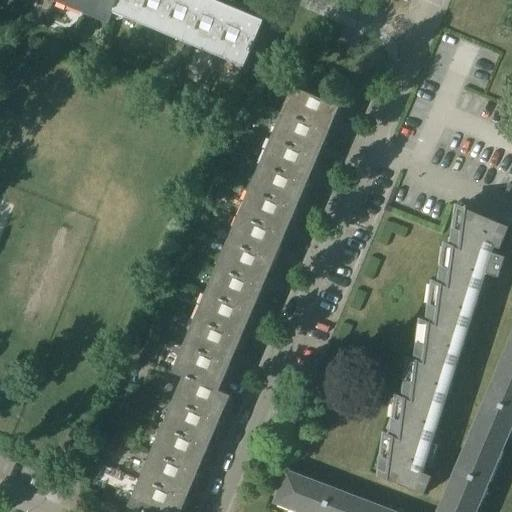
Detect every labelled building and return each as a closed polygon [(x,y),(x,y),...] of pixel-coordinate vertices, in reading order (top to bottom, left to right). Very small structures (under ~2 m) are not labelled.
[(58,0),(57,3),(83,14),(88,0),(58,0)] [(88,0),(83,14),(109,25),(114,14),(119,0),(88,0)] [(150,0),(119,0),(114,14),(140,25),(150,0)] [(180,0),(150,0),(140,25),(166,36),(180,0)] [(211,1),(209,0),(180,0),(166,36),(192,47),(211,1)] [(237,12),(211,1),(192,47),(218,58),(237,12)] [(263,23),(237,12),(218,58),(244,69),(263,23)] [(294,89),(281,120),(328,139),(340,109),(294,89)] [(328,139),(281,120),(270,146),(317,164),(328,139)] [(259,171),(306,189),(317,164),(270,146),(259,171)] [(306,189),(259,171),(249,196),(296,215),(306,189)] [(238,222),(285,240),(296,215),(249,196),(238,222)] [(384,457),(382,478),(425,496),(433,477),(416,470),(431,434),(428,433),(443,396),(440,395),(456,358),(452,357),(468,320),(464,319),(480,282),(477,281),(480,272),(500,279),(506,258),(494,254),(495,249),(500,251),(509,229),(465,211),(464,218),(462,232),(456,230),(451,270),(445,268),(444,268),(438,308),(433,305),(432,305),(427,346),(421,344),(420,344),(414,384),(408,381),(402,422),(397,419),(396,419),(391,460),(385,457),(384,457)] [(285,240),(238,222),(227,247),(274,266),(285,240)] [(217,272),(264,291),(274,266),(227,247),(217,272)] [(264,291),(217,272),(206,298),(253,316),(264,291)] [(253,316),(206,298),(195,323),(242,342),(253,316)] [(185,348),(231,367),(242,342),(195,323),(185,348)] [(300,511),(476,511),(511,428),(511,339),(440,511),(386,511),(288,471),(276,502),(300,511)] [(231,367),(185,348),(174,374),(184,379),(185,378),(221,393),(221,392),(231,367)] [(221,422),(232,397),(221,392),(221,393),(185,378),(184,379),(174,404),(221,422)] [(163,429),(211,448),(221,422),(174,404),(163,429)] [(200,473),(211,448),(163,429),(152,454),(200,473)] [(142,480),(189,499),(200,473),(152,454),(142,480)] [(141,511),(183,511),(189,499),(142,480),(130,507),(141,511)]
